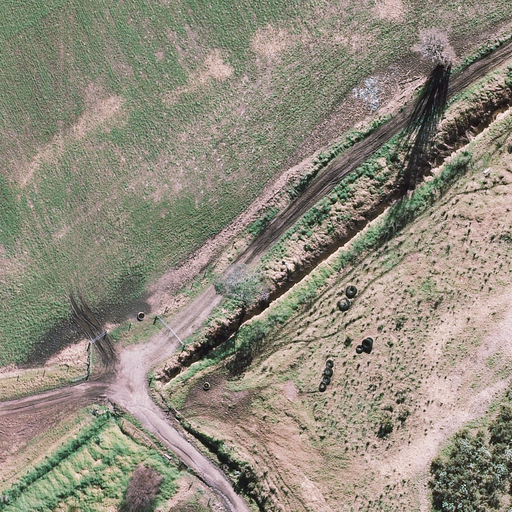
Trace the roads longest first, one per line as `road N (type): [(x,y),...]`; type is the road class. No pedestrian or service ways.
road 1 (track): [(511,49),(350,154),(207,316),(118,381)]
road 2 (track): [(118,381),(186,442),(239,511)]
road 3 (track): [(0,409),(118,381)]
